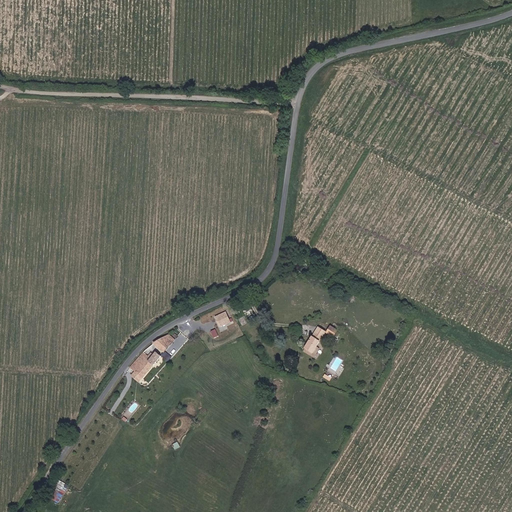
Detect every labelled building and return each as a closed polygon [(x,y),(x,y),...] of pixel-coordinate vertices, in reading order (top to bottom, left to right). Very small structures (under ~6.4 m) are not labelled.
[(226,312),(216,317),(220,326),(230,321),(226,312)] [(334,336),(338,328),(330,325),(326,332),(334,336)] [(319,327),(304,351),(314,357),(320,348),(317,347),(326,332),(319,327)] [(165,352),(175,339),(170,335),(155,344),(165,352)] [(148,351),(145,349),(131,367),(143,376),(153,365),(155,366),(162,356),(157,352),(155,355),(152,352),(149,355),(146,353),(148,351)] [(50,497),(59,502),(69,485),(60,480),(50,497)]
